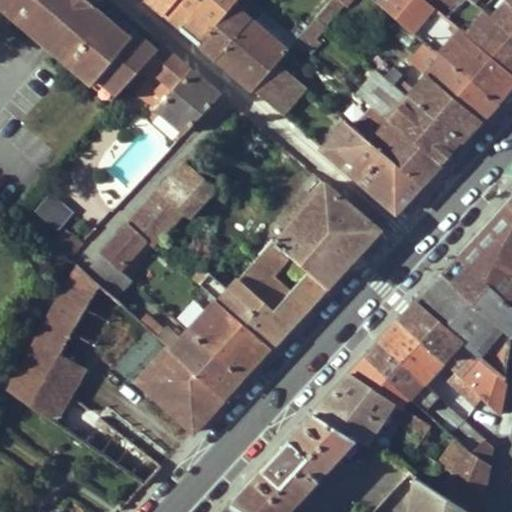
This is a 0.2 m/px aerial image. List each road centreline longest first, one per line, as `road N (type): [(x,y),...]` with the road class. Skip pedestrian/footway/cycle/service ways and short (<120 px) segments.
road 1 (secondary): [(161,511),(409,240)]
road 2 (residential): [(138,0),(409,240)]
road 3 (secondary): [(409,240),(510,140)]
